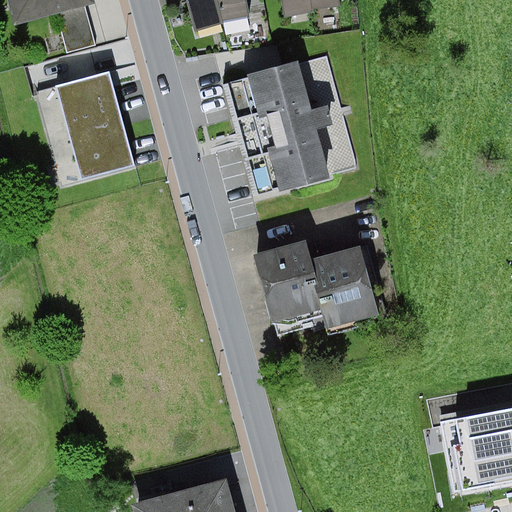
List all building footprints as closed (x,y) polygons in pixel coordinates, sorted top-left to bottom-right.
[(0,0),(0,27),(82,6),(80,0),(0,0)] [(216,0),(187,0),(196,32),(223,24),(216,0)] [(216,0),(223,24),(252,16),(248,0),(216,0)] [(306,0),(278,0),(281,17),(308,13),(306,0)] [(306,0),(308,13),(338,8),(337,0),(306,0)] [(280,69),(233,81),(262,193),(312,180),(301,134),(323,128),(318,110),(293,117),(280,69)] [(76,175),(132,159),(108,76),(52,92),(76,175)] [(298,239),(251,252),(271,320),(317,307),(303,257),(298,239)] [(357,242),(303,257),(317,307),(322,325),(376,310),(357,242)] [(511,401),(466,410),(467,413),(450,416),(456,442),(449,443),(460,496),(473,493),(475,498),(511,490),(511,401)] [(221,511),(215,489),(131,510),(131,511),(221,511)]
